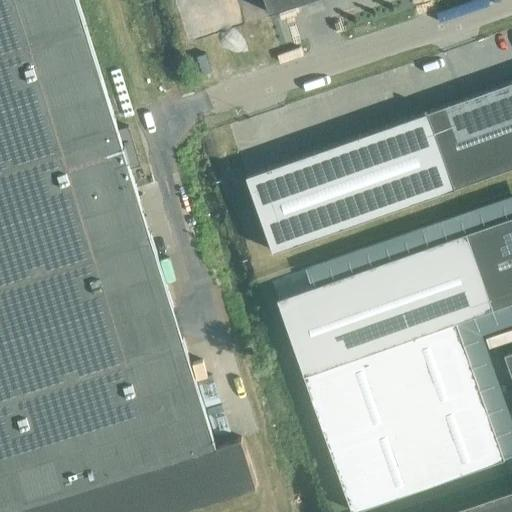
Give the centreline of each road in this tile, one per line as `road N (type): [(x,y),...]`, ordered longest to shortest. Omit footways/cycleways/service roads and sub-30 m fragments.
road 1 (unclassified): [(511,1),(187,109)]
road 2 (track): [(187,109),(170,109),(161,120),(235,392)]
